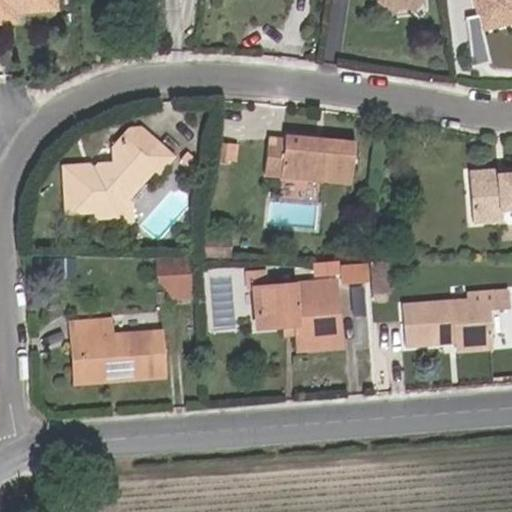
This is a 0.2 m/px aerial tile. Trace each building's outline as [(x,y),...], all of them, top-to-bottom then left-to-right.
[(51,0),(0,0),(0,23),(15,22),(15,16),(52,13),(51,0)] [(421,0),(393,0),(371,2),(372,6),(388,19),(408,16),(422,3),(421,0)] [(511,0),(475,0),(483,31),(511,25),(511,0)] [(173,152),(146,128),(128,127),(116,142),(114,163),(107,162),(98,169),(88,162),(65,161),(65,204),(95,205),(94,213),(114,213),(119,216),(131,216),(132,204),(127,198),(127,186),(134,179),(143,180),(155,166),(158,167),(173,152)] [(352,184),(354,144),(288,138),(287,142),(274,141),(270,175),(352,184)] [(245,146),(220,144),(219,165),(243,167),(245,146)] [(204,168),(190,154),(182,162),(190,169),(185,175),(192,181),(204,168)] [(503,185),(502,179),(511,178),(511,172),(475,176),(476,187),(503,185)] [(511,178),(502,179),(503,185),(476,187),(480,224),(508,222),(507,214),(511,213),(511,178)] [(194,297),(197,256),(167,254),(165,295),(194,297)] [(47,277),(69,276),(68,259),(46,259),(47,277)] [(243,276),(242,282),(251,282),(252,291),(253,327),(281,326),(294,325),(295,334),(296,350),(337,347),(334,286),(263,289),(263,275),(243,276)] [(242,291),(252,291),(251,282),(242,282),(242,291)] [(464,306),(402,311),(405,348),(441,346),(441,341),(452,340),(454,348),(489,345),(488,314),(492,314),(490,298),(465,299),(464,306)] [(126,373),(127,379),(161,376),(159,336),(112,339),(109,322),(67,325),(68,341),(77,341),(79,376),(126,373)] [(282,335),(295,334),(294,325),(281,326),(282,335)] [(72,383),(127,379),(126,373),(79,376),(77,341),(68,341),(71,378),(72,383)]
